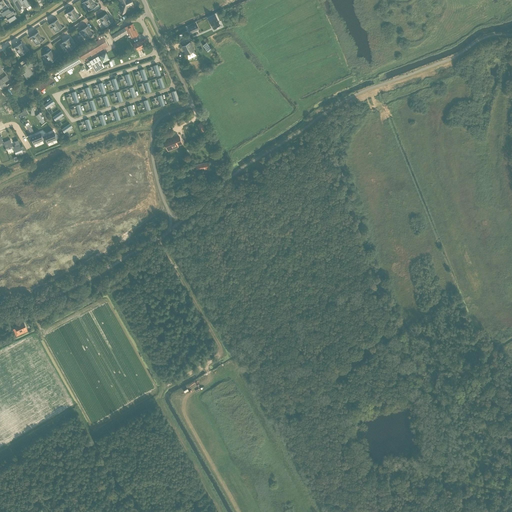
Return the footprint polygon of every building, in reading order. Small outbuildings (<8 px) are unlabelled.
[(18,11),(22,9),(21,7),(22,6),(19,0),(12,0),(14,4),(18,11)] [(86,0),(81,4),(82,4),(84,2),(89,10),(89,11),(98,5),(95,6),(91,0),(86,0)] [(118,0),(121,4),(120,7),(122,11),(122,12),(127,10),(128,7),(133,4),(134,7),(131,0),(118,0)] [(5,16),(6,18),(14,13),(13,11),(11,12),(9,9),(1,13),(3,17),(5,16)] [(74,9),(65,15),(67,13),(73,21),(72,21),(72,22),(81,16),(78,17),(73,9),(74,9)] [(14,13),(6,18),(7,20),(10,23),(16,19),(14,15),(17,14),(16,12),(14,13)] [(106,14),(97,20),(100,19),(105,27),(104,27),(113,21),(111,23),(105,15),(106,14)] [(216,15),(208,18),(213,29),(213,28),(220,25),(216,15)] [(57,20),(48,26),(51,24),(56,32),(55,32),(55,33),(64,27),(62,28),(57,20)] [(196,23),(189,27),(191,32),(198,28),(196,23)] [(129,34),(131,38),(138,35),(132,24),(126,27),(124,28),(127,32),(128,34),(129,34)] [(88,26),(78,32),(79,32),(81,31),(86,39),(85,39),(86,39),(95,33),(92,35),(87,27),(88,26)] [(123,29),(111,36),(115,41),(124,35),(123,34),(127,32),(124,28),(123,29)] [(38,32),(29,38),(31,37),(37,45),(36,45),(45,39),(42,41),(37,33),(38,32)] [(96,38),(98,40),(77,53),(82,60),(90,55),(91,56),(108,46),(102,35),(96,38)] [(69,38),(60,44),(63,43),(68,51),(67,51),(76,45),(74,47),(69,39),(69,38)] [(136,51),(143,48),(140,42),(133,45),(136,51)] [(21,43),(12,49),(15,48),(20,55),(19,56),(28,50),(26,52),(21,44),(21,43)] [(182,46),(189,59),(196,55),(190,43),(182,46)] [(51,50),(42,56),(44,55),(49,63),(52,61),(55,64),(60,61),(57,55),(54,57),(50,51),(51,51),(51,50)] [(66,62),(55,68),(58,74),(80,61),(76,55),(66,61),(66,62)] [(98,56),(89,62),(96,72),(104,67),(98,56)] [(30,61),(23,66),(24,68),(23,69),(25,72),(23,74),(27,79),(33,75),(32,74),(33,73),(29,69),(33,66),(30,61)] [(7,69),(4,71),(11,81),(15,79),(7,69)] [(6,75),(0,79),(0,84),(1,85),(0,85),(0,87),(1,89),(6,86),(4,83),(9,80),(6,75)] [(54,81),(51,76),(34,88),(37,92),(54,81)] [(46,109),(54,103),(52,100),(43,106),(46,109)] [(55,121),(63,115),(61,112),(52,118),(55,121)] [(41,124),(44,122),(39,114),(35,116),(41,124)] [(206,130),(202,122),(197,125),(202,133),(206,130)] [(30,134),(33,132),(28,123),(25,125),(30,134)] [(64,134),(72,128),(70,124),(61,130),(64,134)] [(44,136),(43,136),(46,144),(48,143),(47,142),(55,139),(56,140),(57,139),(55,134),(54,133),(54,132),(49,134),(44,136)] [(31,137),(30,137),(33,145),(34,144),(34,143),(42,140),(42,141),(43,140),(41,135),(40,134),(41,134),(40,133),(35,135),(31,137)] [(174,138),(165,142),(168,151),(173,149),(172,146),(182,142),(179,137),(175,139),(174,138)] [(10,140),(3,142),(3,143),(6,149),(12,146),(10,140)] [(15,147),(13,148),(15,154),(22,152),(24,151),(23,147),(20,147),(19,145),(18,141),(15,142),(16,144),(14,145),(15,147)] [(185,174),(195,170),(193,165),(184,169),(185,174)] [(25,324),(16,328),(18,333),(23,330),(24,332),(28,331),(27,328),(25,324)]
